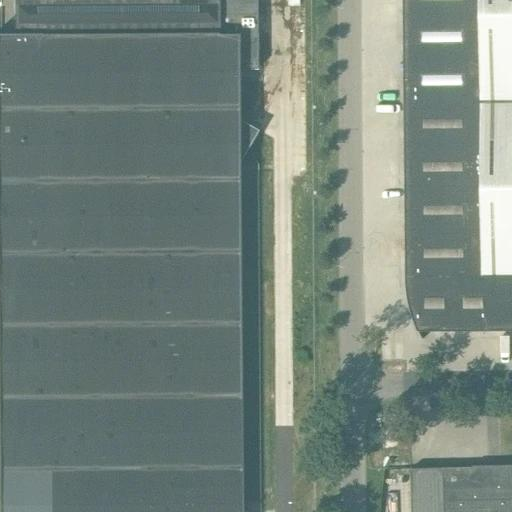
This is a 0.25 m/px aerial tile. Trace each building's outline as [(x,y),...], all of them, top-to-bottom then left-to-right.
[(16,0),(17,36),(238,33),(238,69),(257,69),(257,33),(253,33),(253,9),(245,5),(238,1),(238,0),(16,0)] [(403,0),(406,277),(406,284),(407,291),(408,298),(409,304),(411,311),(413,318),(415,324),(418,330),(487,330),(486,274),(482,0),(403,0)] [(511,0),(482,0),(486,274),(511,274),(511,0)] [(258,130),(239,119),(238,69),(238,33),(17,36),(0,35),(0,511),(241,511),(239,164),(258,130)] [(511,274),(486,274),(487,330),(511,329),(511,274)] [(412,511),(511,511),(511,465),(411,468),(412,511)]
